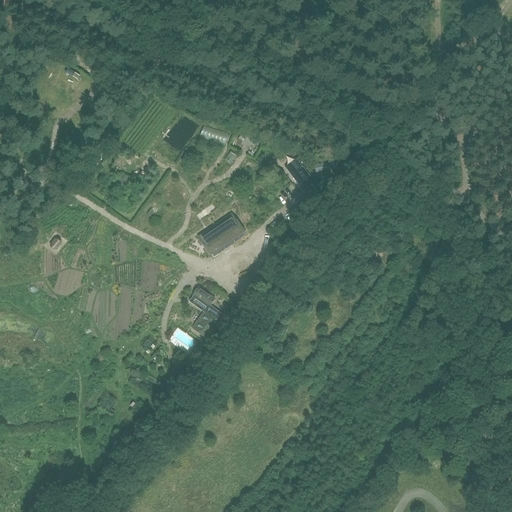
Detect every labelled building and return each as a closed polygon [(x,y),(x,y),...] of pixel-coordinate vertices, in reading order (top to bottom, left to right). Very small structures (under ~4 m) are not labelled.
[(26,98),(13,94),(10,104),(24,107),(26,98)] [(242,158),(245,150),(237,148),(235,156),(242,158)] [(280,171),(302,184),(306,178),(303,176),(307,170),(287,158),(280,171)] [(276,165),(271,159),(265,163),(270,170),(276,165)] [(124,187),(128,180),(120,174),(115,182),(124,187)] [(233,214),(239,223),(246,218),(240,210),(233,214)] [(211,259),(246,235),(232,214),(197,237),(211,259)] [(61,243),(60,240),(57,238),(55,238),(49,245),(50,247),(52,249),(55,250),(61,243)] [(286,255),(277,249),(241,297),(251,304),(286,255)] [(191,296),(209,309),(211,307),(216,298),(199,286),(191,296)] [(208,340),(221,323),(205,311),(193,329),(208,340)] [(171,386),(163,381),(160,387),(168,391),(171,386)]
